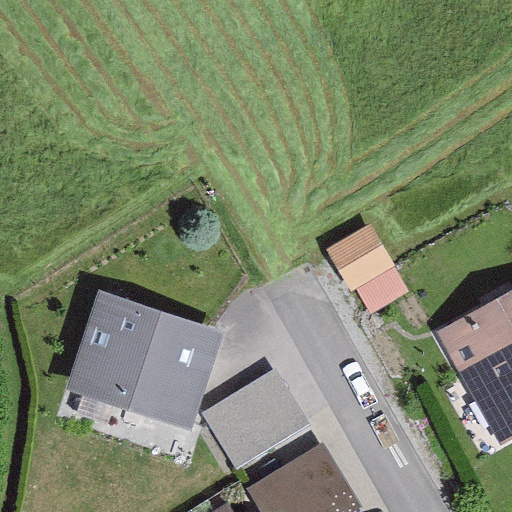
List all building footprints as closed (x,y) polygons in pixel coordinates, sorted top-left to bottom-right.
[(329,253),(355,293),(394,267),(368,227),(329,253)] [(511,448),(511,298),(443,340),(510,450),(511,448)] [(74,392),(196,430),(225,337),(103,299),(74,392)] [(273,378),(206,418),(237,470),(304,429),(273,378)] [(257,511),(354,511),(358,510),(325,451),(247,494),(257,511)]
